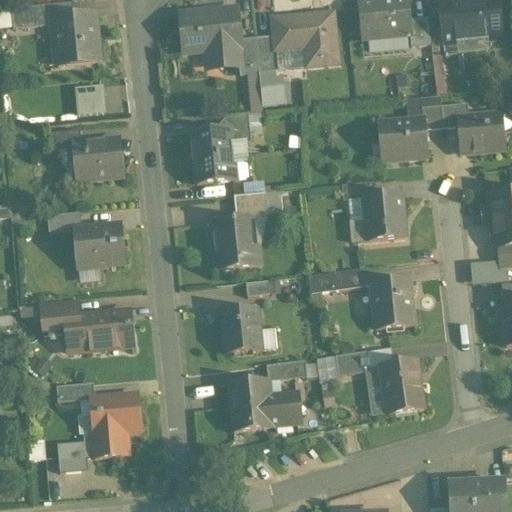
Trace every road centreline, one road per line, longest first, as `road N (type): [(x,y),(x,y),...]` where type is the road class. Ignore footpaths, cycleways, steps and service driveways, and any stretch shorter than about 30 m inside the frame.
road 1 (residential): [(191,511),(139,0)]
road 2 (residential): [(197,511),(477,430)]
road 3 (residential): [(477,430),(448,181)]
